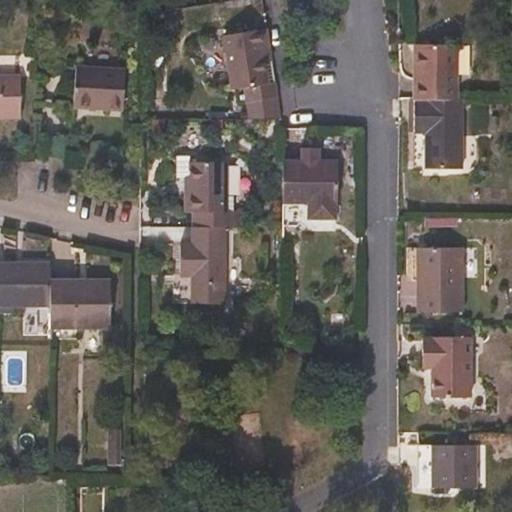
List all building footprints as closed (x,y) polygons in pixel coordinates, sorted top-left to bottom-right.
[(274,68),(271,53),(268,36),(226,42),(235,96),(247,95),(250,110),(279,106),(276,88),(271,90),(267,70),(274,68)] [(460,106),(460,52),(426,52),(418,52),(418,106),(460,106)] [(127,116),(129,77),(78,73),(76,113),(127,116)] [(0,124),(23,124),(24,82),(0,82),(0,124)] [(466,176),(467,107),(460,106),(418,106),(417,176),(466,176)] [(341,211),(341,167),(323,167),(323,155),(305,155),(305,167),(286,167),(285,232),(302,233),(303,226),(339,226),(339,212),(341,211)] [(193,170),(193,184),(188,185),(188,218),(196,219),(196,233),(228,234),(236,234),(236,217),(230,216),(230,170),(193,170)] [(227,311),(228,234),(196,233),(195,250),(183,251),(182,284),(195,284),(194,311),(227,311)] [(466,320),(467,255),(410,255),(410,287),(421,288),(420,319),(466,320)] [(53,293),(53,286),(52,270),(0,270),(0,312),(52,313),(53,293)] [(114,287),(88,287),(53,286),(53,293),(52,313),(53,347),(79,346),(79,335),(112,335),(114,287)] [(473,405),(473,344),(437,343),(435,344),(425,345),(425,375),(436,375),(436,405),(473,405)] [(112,466),(112,429),(99,429),(99,465),(112,466)] [(479,496),(479,452),(421,453),(421,496),(479,496)]
